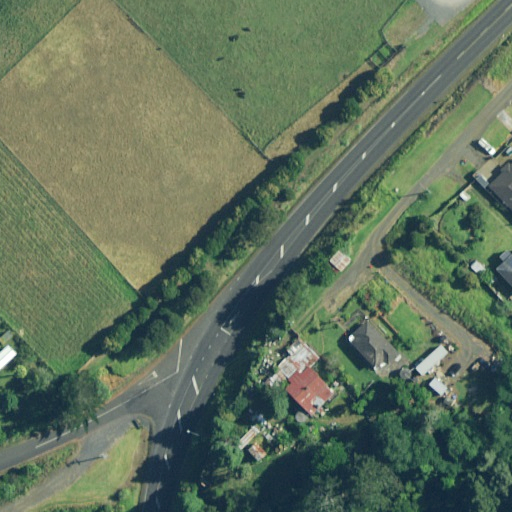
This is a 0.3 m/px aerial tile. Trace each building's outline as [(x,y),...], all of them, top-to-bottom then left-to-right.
[(511,164),(490,187),(511,209),(511,164)] [(511,241),(511,242),(497,256),(505,264),(498,270),(511,284),(511,241)] [(352,260),(340,250),(331,261),(343,271),(352,260)] [(494,273),(477,257),(470,265),(486,281),(494,273)] [(393,299),(387,294),(376,304),(381,310),(393,299)] [(406,311),(401,305),(388,317),(393,323),(406,311)] [(410,316),(397,327),(404,334),(416,324),(410,316)] [(398,351),(369,320),(349,339),(379,370),(398,351)] [(321,358),(300,337),(292,345),(296,350),(279,368),(291,380),(284,387),(309,412),(335,387),(313,365),(321,358)] [(269,453),(260,441),(250,449),(260,461),(269,453)]
